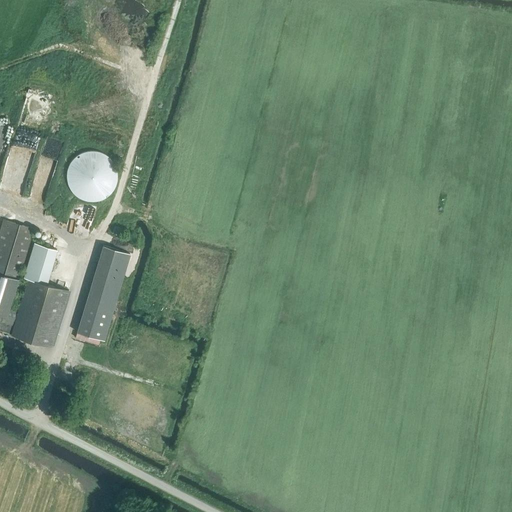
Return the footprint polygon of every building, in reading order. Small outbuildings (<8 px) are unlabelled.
[(66,172),(66,175),(66,178),(67,181),(68,184),(69,187),(71,190),(73,192),(75,195),(78,196),(81,198),(83,199),(87,200),(90,200),(93,200),(96,200),(99,199),(102,198),(105,196),(107,195),(110,192),(112,190),(113,187),(115,184),(116,181),(116,178),(116,175),(116,172),(116,169),(115,166),(113,163),(112,160),(110,158),(107,156),(105,154),(102,152),(99,151),(96,151),(93,150),(90,150),(87,151),(83,151),(81,152),(78,154),(75,156),(73,158),(71,160),(69,163),(68,166),(67,169),(66,172)] [(0,329),(11,333),(11,334),(52,346),(68,290),(47,284),(27,278),(18,311),(9,309),(33,228),(3,219),(0,228),(0,329)] [(23,277),(27,278),(47,284),(57,249),(33,242),(23,277)] [(129,253),(102,245),(76,331),(103,339),(129,253)] [(66,355),(61,370),(69,372),(73,357),(66,355)]
